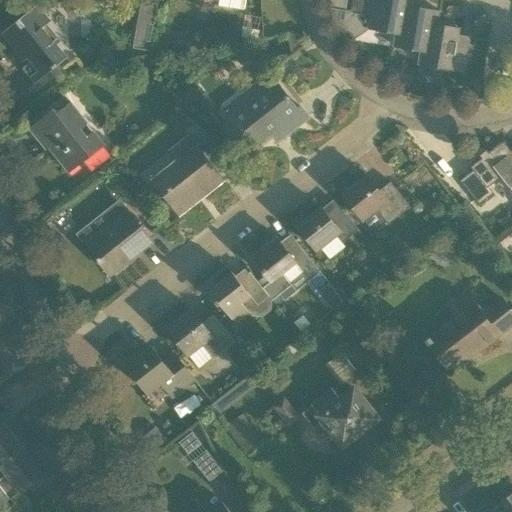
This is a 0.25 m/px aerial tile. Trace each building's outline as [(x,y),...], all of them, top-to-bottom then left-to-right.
[(142,0),(138,20),(154,23),(157,3),(142,0)] [(219,0),(219,5),(245,9),(246,0),(219,0)] [(412,6),(412,0),(353,0),(351,11),(371,15),(369,28),(396,33),(396,32),(401,33),(406,5),(412,6)] [(35,82),(68,56),(58,44),(62,42),(48,24),(51,22),(37,5),(16,21),(17,21),(3,32),(25,59),(28,57),(31,61),(23,68),(35,82)] [(437,24),(439,11),(412,6),(406,5),(401,33),(396,32),(396,33),(394,46),(421,51),(427,51),(431,23),(437,24)] [(437,24),(431,23),(427,51),(421,51),(419,64),(465,72),(470,37),(458,35),(459,28),(437,24)] [(291,32),(287,33),(293,55),(303,47),(291,32)] [(297,108),(269,73),(251,88),(247,84),(221,106),(230,118),(255,149),(278,131),(283,137),(309,117),(300,105),(297,108)] [(468,77),(466,92),(480,94),(482,79),(468,77)] [(105,145),(70,102),(57,112),(54,108),(30,127),(47,149),(50,147),(70,172),(105,145)] [(205,194),(224,180),(189,136),(171,151),(179,160),(158,177),(167,189),(162,192),(177,211),(202,191),(205,194)] [(511,151),(511,152),(503,141),(471,167),(473,170),(460,180),(479,204),(494,193),(489,186),(502,177),(510,188),(509,189),(511,192),(511,151)] [(383,195),(379,191),(366,174),(342,193),(354,208),(363,219),(364,220),(377,209),(389,224),(410,207),(391,183),(390,184),(393,187),(383,195)] [(346,214),(339,205),(327,214),(321,206),(297,225),(317,250),(336,236),(342,243),(358,230),(355,225),(346,214)] [(135,248),(149,237),(125,206),(83,241),(110,274),(138,253),(135,248)] [(354,208),(346,214),(355,225),(363,219),(354,208)] [(466,209),(453,221),(466,237),(480,225),(466,209)] [(319,270),(291,234),(281,242),(276,237),(251,257),(270,281),(263,287),(270,296),(278,306),(286,300),(280,293),(291,285),(290,283),(303,273),(308,279),(319,270)] [(249,296),(257,306),(270,296),(263,287),(250,272),(239,280),(232,272),(207,292),(218,305),(220,304),(233,322),(248,310),(242,302),(249,296)] [(328,283),(318,292),(332,309),(342,300),(335,291),(328,283)] [(511,324),(511,311),(502,299),(482,314),(473,303),(425,341),(428,345),(430,344),(449,368),(476,347),(478,350),(511,324)] [(208,329),(203,323),(192,309),(167,329),(188,355),(189,355),(199,368),(212,358),(213,359),(235,341),(219,320),(208,329)] [(342,384),(371,361),(356,341),(326,364),(342,384)] [(161,383),(172,396),(195,379),(175,354),(164,363),(151,347),(141,355),(140,353),(125,364),(148,393),(161,383)] [(238,349),(229,357),(238,368),(248,360),(238,349)] [(377,417),(354,388),(341,399),(333,389),(302,412),(314,428),(324,420),(343,444),(377,417)] [(299,414),(285,395),(271,407),(285,425),(299,414)] [(248,455),(264,443),(243,413),(227,425),(248,455)] [(0,466),(24,448),(3,422),(0,424),(0,466)] [(156,428),(141,439),(149,449),(163,437),(156,428)] [(193,432),(179,442),(188,453),(201,443),(193,432)] [(24,511),(33,506),(21,491),(43,474),(24,448),(0,466),(0,468),(5,475),(0,479),(0,484),(11,498),(15,502),(2,511),(24,511)] [(511,511),(511,493),(498,504),(504,511),(511,511)] [(235,511),(223,496),(204,511),(202,508),(196,511),(235,511)]
